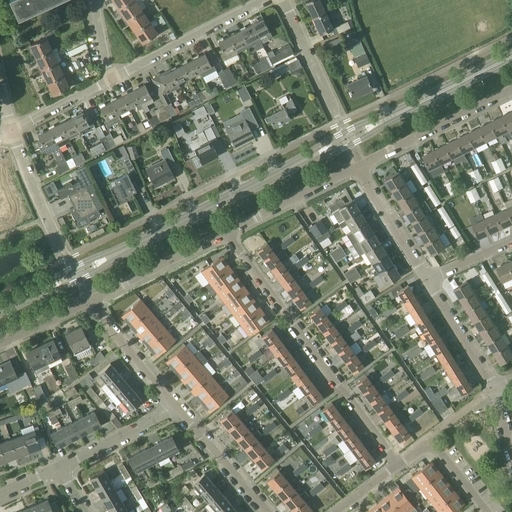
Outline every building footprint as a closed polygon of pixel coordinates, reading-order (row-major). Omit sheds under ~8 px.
[(8,0),(10,3),(7,4),(15,20),(58,0),(8,0)] [(114,1),(119,9),(131,0),(108,0),(111,3),(114,1)] [(124,16),(122,18),(124,22),(141,10),(134,0),(131,0),(119,9),(124,16)] [(310,0),(306,2),(313,18),(329,11),(329,10),(325,12),(324,9),(327,7),(325,2),(328,0),(310,0)] [(129,23),(135,31),(149,22),(146,18),(158,10),(154,3),(142,11),(141,10),(124,22),(126,25),(129,23)] [(321,34),(333,28),(332,26),(336,25),(333,19),(332,19),(329,11),(313,18),(321,34)] [(267,39),(272,37),(263,19),(252,25),(258,37),(265,34),(267,39)] [(338,33),(342,31),(353,26),(351,19),(335,27),(338,33)] [(137,41),(140,45),(157,34),(149,22),(135,31),(140,39),(137,41)] [(251,52),(258,48),(263,46),(261,42),(260,41),(258,37),(252,25),(240,30),(249,47),(251,52)] [(240,30),(229,36),(238,53),(249,47),(240,30)] [(238,53),(229,36),(218,42),(221,49),(217,51),(223,61),(238,53)] [(26,46),(28,49),(32,49),(36,57),(51,50),(45,37),(26,46)] [(342,44),(339,37),(329,42),(331,48),(342,44)] [(39,65),(37,68),(38,71),(57,63),(51,50),(36,57),(39,65)] [(271,51),(266,53),(272,64),(283,59),(279,53),(274,55),(272,50),(271,51)] [(365,52),(353,57),(358,68),(369,63),(365,52)] [(211,66),(205,54),(193,59),(200,72),(202,77),(216,70),(213,65),(211,66)] [(257,63),(260,71),(261,72),(268,68),(269,67),(265,58),(263,59),(257,63)] [(193,59),(182,65),(189,78),(200,72),(193,59)] [(290,72),(301,67),(297,59),(270,72),(273,78),(289,70),(290,72)] [(43,73),(47,82),(63,75),(57,63),(38,71),(40,75),(43,73)] [(256,73),(260,71),(257,63),(252,65),(256,73)] [(182,65),(171,71),(177,84),(189,78),(182,65)] [(228,67),(222,70),(231,87),(236,84),(228,67)] [(217,73),(226,90),(231,87),(222,70),(217,73)] [(162,82),(154,86),(160,96),(165,105),(170,116),(174,114),(176,113),(174,109),(170,102),(166,94),(179,88),(177,84),(171,71),(160,77),(162,82)] [(372,88),(366,76),(365,77),(364,73),(358,76),(360,79),(347,85),(353,97),(372,88)] [(48,93),(50,97),(69,88),(63,75),(47,82),(51,91),(48,93)] [(145,84),(133,90),(142,108),(144,112),(147,111),(144,106),(153,102),(151,97),(145,84)] [(245,84),(237,88),(244,101),(252,97),(245,84)] [(142,108),(133,90),(122,96),(129,109),(135,105),(138,110),(142,108)] [(201,91),(196,93),(201,102),(206,99),(201,91)] [(192,95),(196,104),(201,102),(196,93),(192,95)] [(117,115),(118,114),(129,109),(122,96),(111,102),(117,115)] [(268,116),(273,126),(277,124),(278,126),(282,124),(281,122),(290,118),(287,113),(296,109),(291,99),(279,105),(281,109),(268,116)] [(104,121),(107,127),(121,120),(118,114),(117,115),(111,102),(100,108),(106,120),(104,121)] [(165,105),(154,110),(160,122),(170,116),(165,105)] [(193,110),(197,118),(209,113),(205,105),(193,110)] [(247,109),(241,112),(245,119),(226,128),(234,146),(253,136),(249,127),(255,124),(247,109)] [(511,127),(511,110),(502,115),(509,129),(511,127)] [(83,112),(71,117),(80,134),(79,134),(80,136),(81,136),(92,130),(91,128),(94,126),(90,119),(87,121),(83,112)] [(502,115),(491,121),(498,135),(497,135),(501,144),(502,144),(507,141),(505,136),(504,137),(502,133),(509,129),(502,115)] [(71,117),(60,123),(68,140),(69,140),(79,134),(80,134),(71,117)] [(491,121),(479,127),(486,141),(497,135),(498,135),(491,121)] [(141,122),(137,124),(141,132),(145,129),(141,122)] [(49,129),(58,148),(70,142),(69,140),(68,140),(60,123),(49,129)] [(137,124),(132,127),(136,134),(141,132),(137,124)] [(188,144),(191,149),(196,150),(201,161),(208,157),(209,159),(217,155),(210,141),(216,138),(211,126),(204,130),(197,134),(198,137),(189,142),(188,144)] [(479,127),(468,132),(475,146),(486,141),(479,127)] [(40,140),(37,142),(39,148),(43,154),(46,152),(47,154),(53,151),(58,148),(49,129),(38,135),(40,140)] [(468,132),(457,138),(464,152),(475,146),(468,132)] [(123,141),(120,135),(113,138),(110,133),(105,136),(111,147),(123,141)] [(105,150),(111,147),(105,136),(99,139),(105,150)] [(446,143),(453,157),(464,152),(457,138),(446,143)] [(434,149),(441,163),(453,157),(446,143),(434,149)] [(123,145),(115,149),(120,160),(127,174),(127,173),(129,176),(136,173),(128,156),(129,156),(123,145)] [(155,186),(174,176),(169,168),(175,164),(167,148),(160,152),(164,159),(146,168),(155,186)] [(423,155),(430,169),(441,163),(434,149),(423,155)] [(85,160),(81,153),(76,155),(80,163),(85,160)] [(72,157),(76,165),(80,163),(76,155),(72,157)] [(58,167),(55,168),(58,174),(69,168),(66,163),(63,157),(55,161),(58,167)] [(506,169),(501,157),(496,159),(501,171),(506,169)] [(491,162),(497,173),(501,171),(496,159),(491,162)] [(416,163),(411,166),(417,175),(422,172),(416,163)] [(71,183),(56,190),(61,198),(68,195),(92,182),(84,166),(76,170),(81,180),(72,185),(71,183)] [(478,168),(473,170),(479,181),(483,179),(478,168)] [(468,172),(474,184),(479,181),(473,170),(468,172)] [(386,179),(393,190),(406,182),(399,171),(386,179)] [(422,184),(428,181),(422,172),(417,175),(422,184)] [(116,185),(110,189),(118,204),(124,201),(134,196),(132,192),(138,189),(134,181),(132,182),(129,176),(127,173),(127,174),(124,175),(114,180),(116,185)] [(503,187),(498,176),(493,178),(498,190),(503,187)] [(489,180),(494,192),(498,190),(493,178),(489,180)] [(406,182),(393,190),(399,201),(412,193),(417,190),(411,179),(406,182)] [(460,190),(455,179),(450,181),(456,192),(460,190)] [(445,184),(450,195),(456,192),(450,181),(445,184)] [(92,182),(68,195),(76,210),(71,213),(79,228),(86,225),(84,221),(88,219),(89,220),(100,214),(98,210),(103,208),(94,191),(96,190),(93,183),(92,182)] [(424,188),(430,197),(435,193),(429,184),(424,188)] [(475,187),(471,189),(476,200),(481,198),(475,187)] [(466,191),(471,202),(476,200),(471,189),(466,191)] [(412,193),(399,201),(406,211),(419,203),(412,193)] [(441,203),(435,193),(430,197),(436,206),(441,203)] [(338,208),(331,212),(332,213),(338,223),(340,222),(358,210),(354,204),(355,203),(352,199),(338,208)] [(419,203),(406,211),(413,222),(426,214),(431,211),(425,201),(420,204),(419,203)] [(437,209),(443,218),(449,215),(443,205),(437,209)] [(511,219),(507,208),(495,214),(502,228),(511,223),(511,219)] [(340,222),(338,223),(341,227),(348,223),(352,229),(365,221),(361,215),(362,215),(362,214),(359,210),(358,210),(340,222)] [(481,213),(470,219),(472,224),(479,238),(490,233),(484,219),(481,213)] [(426,214),(413,222),(419,233),(432,225),(426,214)] [(502,228),(495,214),(484,219),(490,233),(502,228)] [(454,224),(449,215),(443,218),(449,227),(454,224)] [(316,222),(309,227),(316,237),(323,232),(326,230),(320,220),(316,222)] [(352,229),(345,233),(352,244),(358,240),(372,232),(368,226),(369,225),(366,221),(365,221),(352,229)] [(432,225),(419,233),(426,244),(439,236),(432,225)] [(455,225),(450,228),(456,238),(461,235),(455,225)] [(323,232),(316,237),(319,242),(330,235),(327,230),(326,230),(323,232)] [(352,244),(347,247),(354,258),(359,254),(365,251),(379,243),(375,236),(373,232),(372,232),(358,240),(352,244)] [(291,236),(285,241),(288,245),(294,241),(293,238),(291,236)] [(433,255),(446,247),(439,236),(426,244),(433,255)] [(283,249),(288,245),(285,241),(280,245),(283,249)] [(267,242),(257,250),(264,260),(274,252),(267,242)] [(379,242),(379,243),(365,251),(372,262),(385,253),(381,247),(382,247),(379,242)] [(332,251),(329,252),(332,257),(343,250),(340,245),(332,251)] [(346,255),(343,250),(332,257),(335,262),(346,255)] [(274,252),(264,260),(271,270),(281,262),(274,252)] [(372,262),(379,272),(392,264),(388,258),(389,257),(386,253),(385,253),(372,262)] [(306,255),(300,259),(304,264),(309,260),(306,255)] [(219,258),(201,271),(209,282),(227,269),(219,258)] [(298,268),(304,264),(300,259),(294,264),(298,268)] [(289,272),(281,262),(271,270),(278,279),(289,272)] [(496,267),(503,282),(511,277),(511,270),(508,262),(496,267)] [(393,263),(392,264),(379,272),(386,284),(399,275),(395,269),(396,268),(393,263)] [(354,267),(344,273),(346,278),(357,271),(354,267)] [(227,269),(209,282),(217,293),(235,279),(227,269)] [(350,283),(360,276),(357,271),(346,278),(350,283)] [(487,271),(482,274),(487,283),(493,280),(487,271)] [(296,281),(289,272),(278,279),(285,289),(296,281)] [(320,275),(315,279),(318,283),(323,279),(320,275)] [(235,279),(217,293),(225,303),(243,290),(235,279)] [(312,287),(318,283),(315,279),(309,283),(312,287)] [(467,280),(454,289),(460,300),(474,291),(467,280)] [(493,292),(498,289),(493,280),(487,283),(493,292)] [(292,298),(303,291),(296,281),(285,289),(292,298)] [(387,292),(391,299),(399,294),(404,302),(414,295),(408,284),(402,288),(400,285),(387,292)] [(360,297),(364,303),(374,297),(370,290),(363,294),(358,286),(354,288),(359,297),(360,297)] [(243,290),(225,303),(233,314),(251,301),(243,290)] [(300,308),(310,301),(303,291),(292,298),(300,308)] [(474,291),(460,300),(467,310),(481,302),(474,291)] [(495,295),(501,304),(506,301),(500,292),(496,294),(495,295)] [(414,295),(404,302),(410,312),(421,305),(414,295)] [(140,300),(123,314),(132,324),(149,310),(140,300)] [(344,300),(338,304),(342,309),(347,305),(344,300)] [(251,301),(233,314),(241,325),(259,312),(251,301)] [(506,313),(511,310),(506,301),(501,304),(506,313)] [(487,313),(481,302),(467,310),(474,321),(487,313)] [(336,313),(342,309),(338,304),(333,308),(336,313)] [(394,305),(387,308),(391,313),(397,310),(394,305)] [(421,305),(410,312),(416,322),(427,316),(421,305)] [(309,314),(317,324),(327,316),(320,306),(309,314)] [(387,308),(381,312),(384,316),(384,317),(391,313),(387,308)] [(149,310),(132,324),(141,335),(158,320),(149,310)] [(259,312),(241,325),(249,336),(267,322),(259,312)] [(487,313),(474,321),(481,332),(494,323),(487,313)] [(317,324),(324,334),(334,326),(327,316),(317,324)] [(416,322),(417,323),(419,326),(423,332),(433,326),(427,316),(416,322)] [(158,320),(141,335),(149,345),(167,330),(158,320)] [(359,320),(353,324),(356,328),(362,324),(359,320)] [(487,343),(501,334),(494,323),(481,332),(487,343)] [(351,332),(356,328),(353,324),(347,328),(351,332)] [(406,325),(400,329),(403,334),(410,330),(406,325)] [(80,326),(65,334),(74,351),(75,354),(91,347),(89,344),(80,326)] [(324,334),(331,343),(341,336),(334,326),(324,334)] [(440,336),(433,326),(423,332),(429,343),(440,336)] [(261,336),(269,346),(279,338),(272,328),(261,336)] [(397,338),(403,334),(400,329),(394,333),(397,338)] [(167,330),(149,345),(158,355),(175,340),(167,330)] [(487,343),(494,353),(507,345),(501,334),(487,343)] [(341,336),(331,343),(338,353),(349,345),(341,336)] [(446,346),(440,336),(429,343),(436,353),(446,346)] [(269,346),(276,355),(286,348),(279,338),(269,346)] [(376,341),(384,352),(389,349),(381,338),(376,341)] [(373,339),(367,343),(370,348),(376,344),(373,339)] [(52,340),(39,346),(47,362),(60,355),(52,340)] [(365,352),(370,348),(367,343),(361,347),(363,350),(365,352)] [(185,345),(168,360),(176,370),(193,355),(185,345)] [(345,363),(356,355),(354,352),(349,345),(338,353),(345,363)] [(501,364),(511,357),(511,352),(507,345),(494,353),(501,364)] [(25,353),(33,369),(36,374),(49,368),(46,362),(47,362),(39,346),(25,353)] [(419,346),(413,350),(416,354),(422,351),(419,346)] [(453,357),(446,346),(436,353),(442,363),(453,357)] [(286,348),(276,355),(283,365),(293,357),(286,348)] [(259,350),(254,354),(257,358),(262,354),(259,350)] [(410,358),(416,354),(413,350),(407,354),(410,358)] [(88,361),(92,366),(104,357),(100,351),(88,361)] [(251,362),(257,358),(254,354),(248,358),(251,362)] [(193,355),(176,370),(185,380),(202,366),(193,355)] [(353,373),(363,365),(356,355),(345,363),(353,373)] [(293,357),(283,365),(290,375),(300,367),(293,357)] [(442,363),(448,373),(459,367),(453,357),(442,363)] [(30,382),(25,371),(16,375),(9,361),(0,365),(0,383),(5,382),(10,392),(30,382)] [(64,379),(67,385),(78,377),(71,363),(65,367),(69,376),(64,379)] [(110,363),(98,373),(106,383),(118,373),(110,363)] [(202,366),(185,380),(194,390),(211,376),(202,366)] [(248,375),(254,371),(251,366),(244,370),(248,375)] [(435,371),(434,368),(432,366),(426,370),(429,375),(435,371)] [(290,375),(297,384),(308,377),(300,367),(290,375)] [(459,367),(448,373),(451,379),(455,384),(465,377),(459,367)] [(273,369),(268,373),(271,377),(277,373),(273,369)] [(391,370),(385,374),(388,378),(394,374),(391,370)] [(426,370),(420,373),(423,378),(429,375),(426,370)] [(82,386),(93,378),(89,373),(78,382),(82,386)] [(126,382),(118,373),(106,383),(114,392),(126,382)] [(265,382),(271,377),(268,373),(262,377),(265,382)] [(383,382),(388,378),(385,374),(379,378),(383,382)] [(355,383),(363,393),(373,385),(366,375),(355,383)] [(211,376),(194,390),(202,400),(220,386),(211,376)] [(308,377),(297,384),(305,394),(315,386),(308,377)] [(472,388),(465,377),(455,384),(447,390),(448,392),(450,395),(458,389),(461,394),(472,388)] [(134,391),(126,382),(114,392),(121,401),(134,391)] [(33,388),(39,401),(46,398),(40,385),(33,388)] [(370,403),(380,395),(373,385),(363,393),(370,403)] [(77,392),(74,386),(64,392),(67,398),(77,392)] [(220,386),(202,400),(211,411),(228,396),(220,386)] [(312,404),(322,396),(315,386),(305,394),(312,404)] [(95,392),(91,387),(86,391),(90,396),(95,392)] [(448,392),(447,390),(445,387),(439,391),(442,396),(448,392)] [(288,388),(282,392),(285,397),(291,392),(288,388)] [(406,389),(400,393),(403,397),(409,393),(406,389)] [(142,400),(134,391),(121,401),(129,411),(142,400)] [(433,395),(435,398),(436,400),(440,397),(442,396),(439,391),(433,395)] [(99,397),(95,392),(90,396),(95,401),(99,397)] [(280,401),(285,397),(282,392),(276,397),(280,401)] [(397,401),(403,397),(400,393),(394,397),(397,401)] [(380,395),(370,403),(377,412),(388,405),(387,404),(381,396),(381,395),(380,395)] [(431,400),(430,401),(440,414),(447,409),(440,397),(436,400),(435,398),(431,400)] [(256,401),(250,406),(254,410),(260,406),(257,403),(256,401)] [(331,402),(321,410),(329,420),(339,412),(331,402)] [(106,405),(102,409),(106,414),(111,410),(106,405)] [(388,405),(377,412),(384,422),(395,415),(392,411),(388,405)] [(249,415),(254,410),(250,406),(245,411),(249,415)] [(295,410),(300,418),(307,413),(301,406),(295,410)] [(420,408),(414,412),(417,417),(423,413),(420,408)] [(231,409),(219,419),(227,429),(239,419),(231,409)] [(46,413),(48,418),(55,414),(53,410),(46,413)] [(115,416),(111,410),(106,414),(111,419),(115,416)] [(29,415),(28,411),(15,415),(17,420),(29,415)] [(101,425),(94,411),(83,416),(90,430),(101,425)] [(346,422),(339,412),(329,420),(336,429),(346,422)] [(411,421),(417,417),(414,412),(408,417),(411,421)] [(17,420),(15,415),(3,419),(5,424),(17,420)] [(402,424),(395,415),(384,422),(392,432),(402,424)] [(83,416),(72,422),(80,436),(90,430),(83,416)] [(227,429),(235,439),(248,429),(239,419),(227,429)] [(273,421),(267,426),(271,430),(276,425),(273,421)] [(80,436),(72,422),(62,427),(69,441),(80,436)] [(346,422),(336,429),(343,439),(353,431),(346,422)] [(319,424),(313,428),(317,432),(322,428),(319,424)] [(399,442),(409,434),(402,424),(392,432),(399,442)] [(34,430),(22,435),(28,452),(40,448),(37,438),(41,437),(37,426),(33,427),(34,430)] [(266,434),(271,430),(267,426),(262,430),(266,434)] [(51,433),(58,447),(69,441),(62,427),(51,433)] [(311,436),(317,432),(313,428),(308,432),(311,436)] [(248,429),(235,439),(244,449),(256,438),(256,439),(261,435),(261,434),(257,429),(256,431),(252,434),(248,429)] [(360,441),(353,431),(343,439),(350,448),(360,441)] [(22,435),(10,439),(16,456),(28,452),(22,435)] [(171,435),(160,441),(167,455),(178,450),(171,435)] [(256,438),(244,449),(252,458),(264,448),(256,439),(256,438)] [(10,439),(0,442),(0,448),(4,460),(16,456),(10,439)] [(160,441),(149,446),(157,461),(167,455),(160,441)] [(360,441),(350,448),(357,458),(367,450),(360,441)] [(283,443),(277,448),(281,452),(287,448),(283,443)] [(334,443),(328,447),(331,452),(337,447),(334,443)] [(149,446),(139,452),(146,466),(157,461),(149,446)] [(325,456),(331,452),(328,447),(322,451),(325,456)] [(261,468),(273,458),(264,448),(252,458),(261,468)] [(375,460),(367,450),(357,458),(365,468),(375,460)] [(135,472),(146,466),(139,452),(128,458),(135,472)] [(303,462),(298,467),(301,471),(306,467),(303,462)] [(348,462),(342,466),(346,471),(351,466),(348,462)] [(429,463),(411,477),(419,488),(437,474),(429,463)] [(123,465),(115,469),(118,474),(126,469),(123,465)] [(180,465),(174,468),(177,473),(183,470),(180,465)] [(340,475),(346,471),(342,466),(337,471),(340,475)] [(296,475),(301,471),(298,467),(292,471),(296,475)] [(168,471),(170,476),(177,473),(174,468),(168,471)] [(125,479),(130,476),(126,469),(118,474),(118,475),(122,473),(125,479)] [(103,470),(89,478),(95,489),(109,481),(103,470)] [(278,470),(265,480),(274,490),(286,480),(278,470)] [(204,473),(191,484),(199,493),(212,483),(204,473)] [(437,474),(419,488),(428,498),(445,484),(437,474)] [(161,481),(159,476),(153,479),(155,484),(161,481)] [(146,482),(149,487),(155,484),(153,479),(146,482)] [(286,480),(274,490),(282,500),(295,489),(286,480)] [(115,491),(109,481),(95,489),(101,499),(115,491)] [(320,482),(314,487),(318,491),(324,486),(320,482)] [(212,483),(199,493),(207,502),(219,492),(212,483)] [(445,484),(428,498),(436,509),(453,495),(445,484)] [(139,491),(136,485),(131,488),(134,494),(139,491)] [(313,495),(318,491),(314,487),(309,491),(313,495)] [(295,489),(282,500),(290,510),(303,499),(303,500),(309,495),(308,495),(304,490),(299,495),(295,490),(295,489)] [(400,489),(389,498),(400,511),(407,511),(414,507),(410,503),(407,498),(403,493),(400,489)] [(407,490),(403,493),(407,498),(411,494),(407,490)] [(121,501),(115,491),(101,499),(108,510),(121,501)] [(142,497),(139,491),(134,494),(137,500),(142,497)] [(219,492),(207,502),(215,511),(227,501),(219,492)] [(411,494),(407,498),(410,503),(415,499),(411,494)] [(453,495),(436,509),(438,511),(453,511),(462,506),(453,495)] [(183,504),(180,506),(182,508),(189,502),(185,497),(180,500),(183,504)] [(400,511),(389,498),(379,506),(383,511),(400,511)] [(52,511),(47,499),(35,504),(38,511),(52,511)] [(303,499),(290,510),(292,511),(308,511),(311,509),(303,500),(303,499)] [(108,510),(108,511),(127,511),(128,511),(121,501),(108,510)] [(227,501),(215,511),(232,511),(235,510),(227,501)] [(193,507),(189,502),(182,508),(184,511),(188,509),(189,511),(193,507)]
